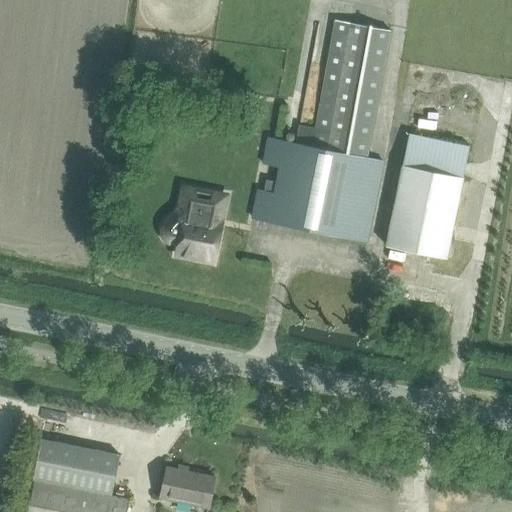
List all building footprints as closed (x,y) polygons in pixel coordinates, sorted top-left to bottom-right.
[(336,20),(312,146),(368,157),(392,31),(336,20)] [(501,88),(506,68),(495,66),(490,86),(501,88)] [(419,86),(418,114),(483,116),(484,88),(419,86)] [(386,246),(447,258),(471,146),(409,133),(386,246)] [(253,217),(367,241),(384,161),(368,157),(312,146),(268,137),(263,163),(279,166),(277,182),(267,180),(265,191),(258,189),(253,217)] [(174,246),(173,252),(214,260),(226,196),(182,187),(178,210),(176,210),(173,210),(171,211),(169,212),(167,213),(165,214),(163,216),(162,218),(160,220),(160,222),(159,225),(159,227),(159,229),(159,232),(160,234),(161,236),(162,238),(163,240),(165,242),(167,243),(169,244),(171,245),(174,246)] [(353,253),(375,254),(376,243),(353,242),(353,253)] [(35,479),(113,495),(121,455),(43,439),(35,479)] [(161,498),(208,508),(215,476),(168,466),(161,498)] [(126,511),(129,499),(35,480),(28,511),(126,511)]
